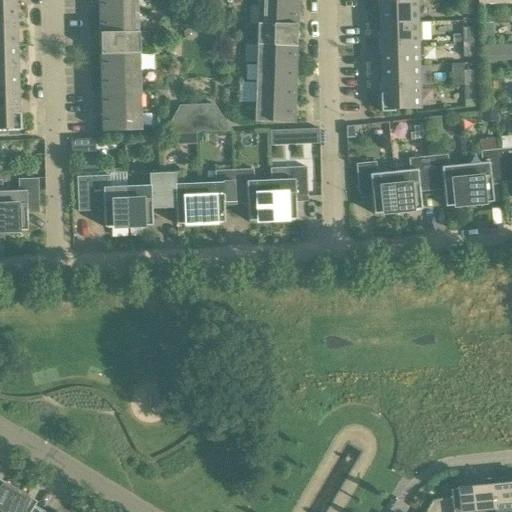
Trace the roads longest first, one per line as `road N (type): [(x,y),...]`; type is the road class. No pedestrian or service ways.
road 1 (residential): [(56,262),(332,249)]
road 2 (residential): [(56,262),(51,0)]
road 3 (residential): [(332,249),(326,0)]
road 4 (residential): [(332,249),(511,232)]
road 5 (residential): [(135,511),(0,430)]
